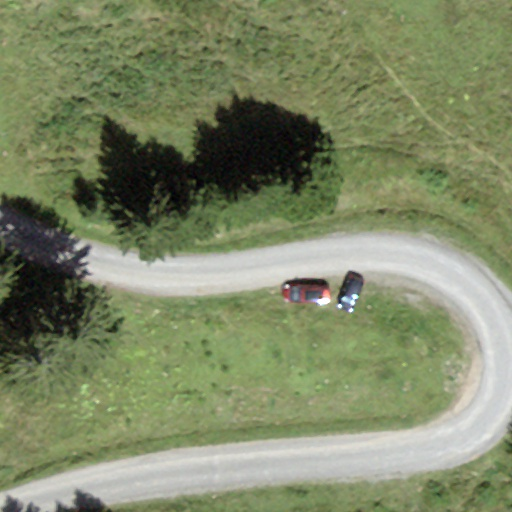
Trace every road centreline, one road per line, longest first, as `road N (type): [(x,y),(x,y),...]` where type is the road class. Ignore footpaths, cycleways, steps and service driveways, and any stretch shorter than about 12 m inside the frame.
road 1 (unclassified): [(0,223),(94,266),(178,281),(221,282),(366,258),(437,265),(494,302),(511,340)]
road 2 (unclassified): [(511,394),(500,422),(472,443),(433,456),(184,477),(36,511)]
